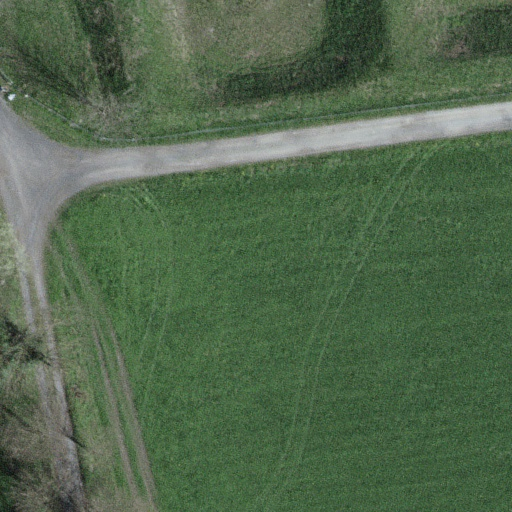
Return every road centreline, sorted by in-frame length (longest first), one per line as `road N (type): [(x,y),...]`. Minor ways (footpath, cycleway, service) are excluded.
road 1 (unclassified): [(511,118),(12,180)]
road 2 (unclassified): [(12,180),(81,511)]
